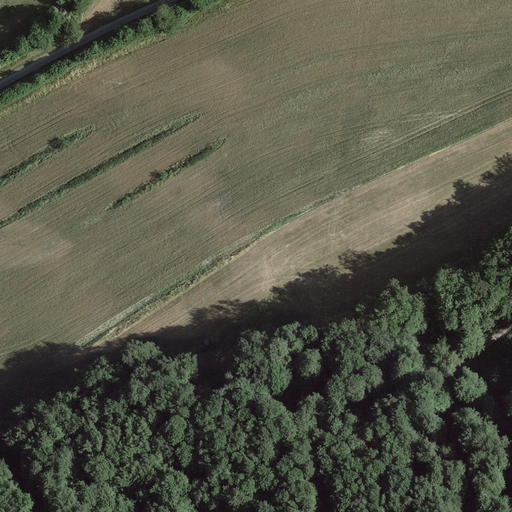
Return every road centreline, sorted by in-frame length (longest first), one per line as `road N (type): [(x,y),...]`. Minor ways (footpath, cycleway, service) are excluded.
road 1 (track): [(233,511),(297,453),(448,373),(511,325)]
road 2 (track): [(172,0),(0,85)]
